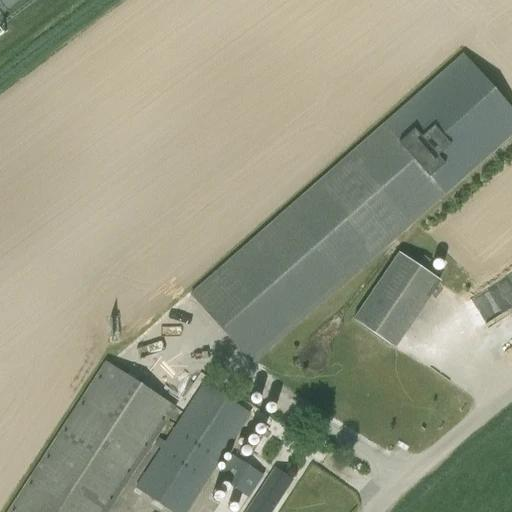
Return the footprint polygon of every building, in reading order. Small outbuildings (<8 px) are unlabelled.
[(201,280),(189,291),(250,361),(443,192),(382,122),(201,280)] [(398,252),(352,320),(394,349),(440,281),(398,252)] [(108,366),(103,363),(8,511),(105,511),(172,408),(108,366)] [(169,511),(186,511),(250,415),(202,384),(134,488),(169,511)] [(234,454),(222,472),(235,480),(231,486),(247,497),(262,473),(246,463),(234,454)] [(250,507),(257,511),(270,511),(291,480),(274,470),(250,507)]
